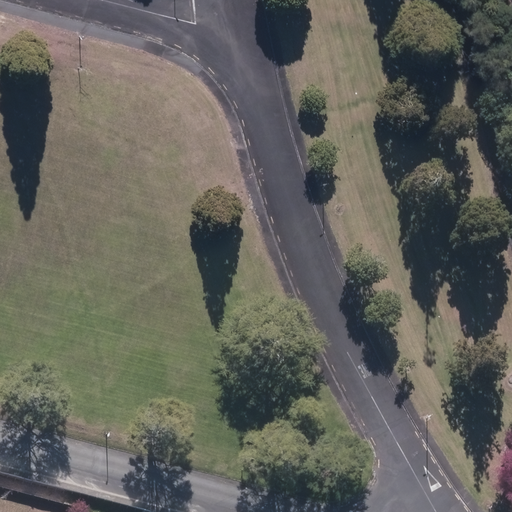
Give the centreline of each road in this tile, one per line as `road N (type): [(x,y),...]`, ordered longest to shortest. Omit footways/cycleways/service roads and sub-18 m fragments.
road 1 (unclassified): [(434,511),(302,250),(247,38)]
road 2 (unclassified): [(0,437),(278,511)]
road 3 (unclassified): [(247,38),(114,0)]
